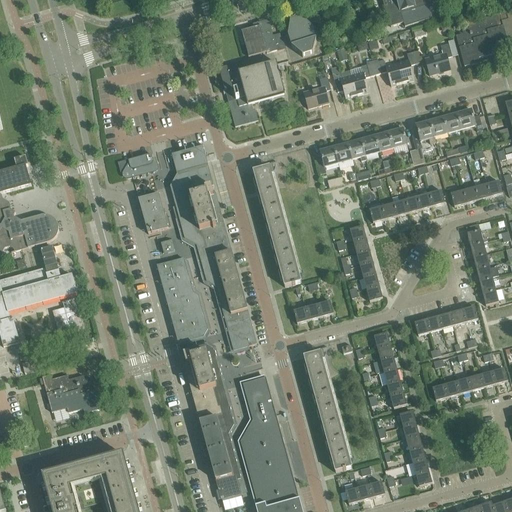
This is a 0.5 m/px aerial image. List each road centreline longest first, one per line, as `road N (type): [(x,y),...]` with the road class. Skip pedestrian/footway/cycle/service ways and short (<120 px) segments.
road 1 (residential): [(214,511),(129,203),(94,197)]
road 2 (residential): [(226,158),(511,80)]
road 3 (tertiary): [(157,428),(94,197)]
road 4 (residential): [(277,347),(226,158)]
road 5 (residential): [(324,511),(277,347)]
road 6 (residential): [(226,158),(183,19)]
road 7 (residential): [(277,347),(391,316),(397,307)]
road 8 (residential): [(390,511),(511,477)]
road 9 (tertiary): [(56,83),(94,197)]
